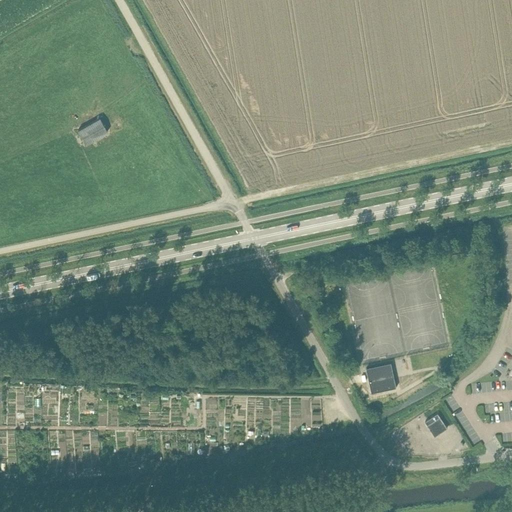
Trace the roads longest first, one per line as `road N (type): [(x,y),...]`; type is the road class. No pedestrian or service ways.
road 1 (unclassified): [(256,243),(383,457),(416,466),(511,455)]
road 2 (track): [(233,203),(511,143)]
road 3 (unclassified): [(233,203),(0,252)]
road 4 (unclassified): [(117,0),(233,203)]
road 5 (primary): [(299,228),(511,183)]
road 6 (primary): [(0,291),(203,248)]
